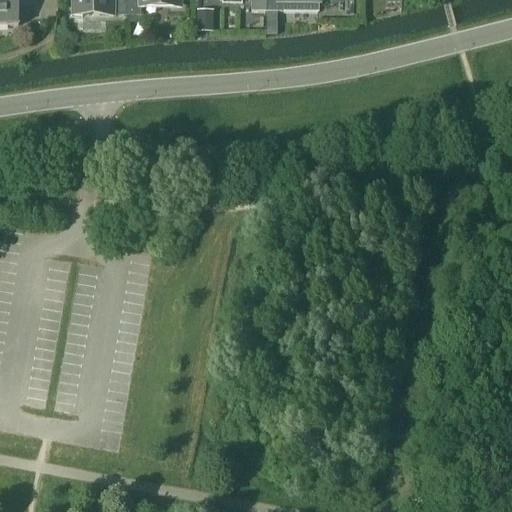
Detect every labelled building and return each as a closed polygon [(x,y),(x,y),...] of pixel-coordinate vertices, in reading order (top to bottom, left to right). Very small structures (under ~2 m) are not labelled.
[(7,9),(6,0),(0,0),(0,28),(18,28),(18,9),(7,9)] [(125,0),(71,0),(72,17),(125,18),(125,0)] [(179,7),(179,0),(125,0),(125,18),(140,18),(140,6),(179,7)] [(265,14),(265,0),(246,0),(251,0),(251,14),(265,14)] [(265,0),(265,14),(317,15),(317,0),(265,0)] [(276,15),(267,15),(267,27),(276,27),(276,15)]
